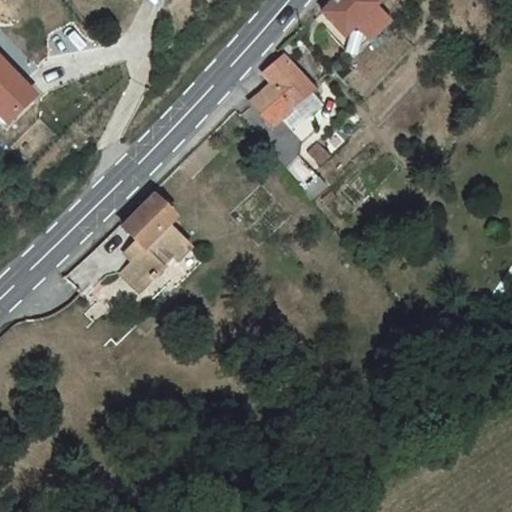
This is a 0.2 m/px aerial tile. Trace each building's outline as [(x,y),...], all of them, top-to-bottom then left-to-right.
[(380,0),(330,0),(327,3),(319,13),(347,38),(374,7),(380,0)] [(347,38),(319,13),(311,23),(352,59),(387,19),(374,7),(347,38)] [(311,91),(279,56),(270,67),(263,75),(270,83),(249,102),(271,127),(282,118),(311,91)] [(30,97),(0,67),(0,121),(3,124),(30,97)] [(289,126),(282,118),(271,127),(278,136),(289,126)] [(302,142),(289,126),(278,136),(290,152),(302,142)] [(214,156),(202,144),(191,157),(184,164),(182,167),(193,178),(214,156)] [(178,219),(156,194),(120,227),(140,248),(119,268),(137,287),(149,276),(151,278),(160,271),(157,268),(175,252),(179,256),(190,246),(171,226),(178,219)] [(459,348),(444,330),(430,343),(445,362),(459,348)]
